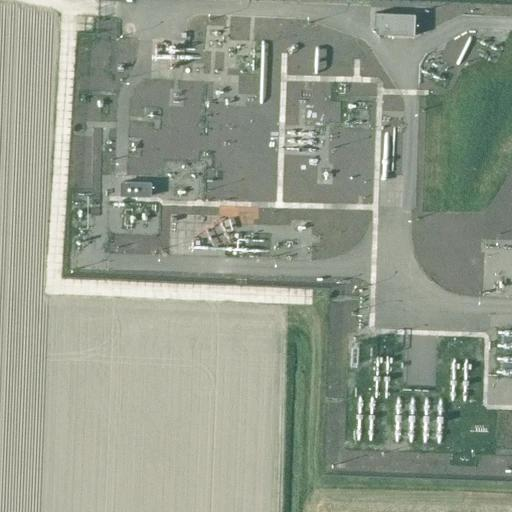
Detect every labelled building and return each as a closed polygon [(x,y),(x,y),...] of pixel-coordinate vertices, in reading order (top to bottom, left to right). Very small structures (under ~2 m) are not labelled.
[(376,35),(417,36),(418,13),(377,11),(376,35)] [(349,65),(350,39),(319,38),(317,75),(337,76),(337,65),(349,65)] [(365,85),(349,83),(348,97),(364,99),(365,85)] [(215,111),(215,98),(186,96),(186,109),(215,111)] [(122,183),(122,196),(152,197),(152,183),(122,183)] [(319,449),(318,466),(435,470),(436,452),(332,449),(335,329),(316,328),(313,449),(319,449)] [(511,415),(484,415),(484,448),(511,448),(511,415)]
